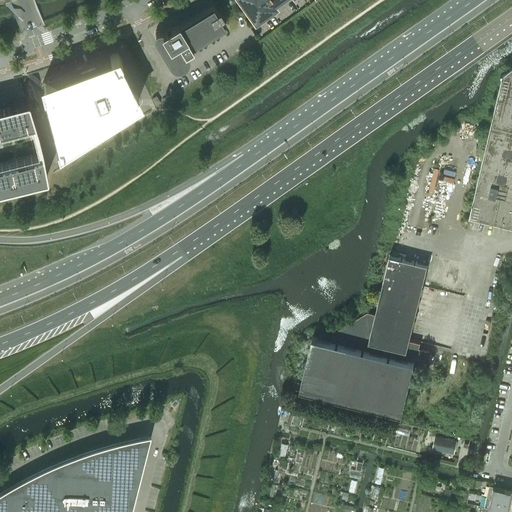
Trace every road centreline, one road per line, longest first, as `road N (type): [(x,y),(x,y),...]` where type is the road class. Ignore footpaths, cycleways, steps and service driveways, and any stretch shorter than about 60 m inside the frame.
road 1 (trunk): [(177,251),(511,17)]
road 2 (trunk): [(296,123),(143,229),(0,299)]
road 3 (trunk): [(296,123),(126,214),(53,236),(0,239)]
road 4 (trunk): [(0,389),(158,277),(177,251)]
road 5 (trunk): [(472,0),(296,123)]
road 6 (trunk): [(0,344),(177,251)]
